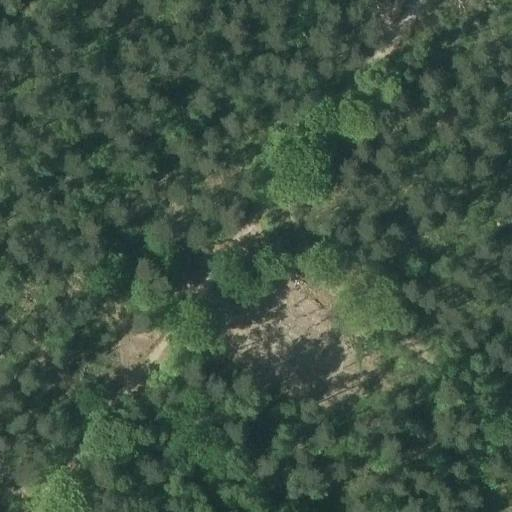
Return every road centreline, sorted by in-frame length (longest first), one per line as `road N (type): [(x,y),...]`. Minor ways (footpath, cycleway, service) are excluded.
road 1 (track): [(23,511),(412,0)]
road 2 (track): [(511,420),(240,231)]
